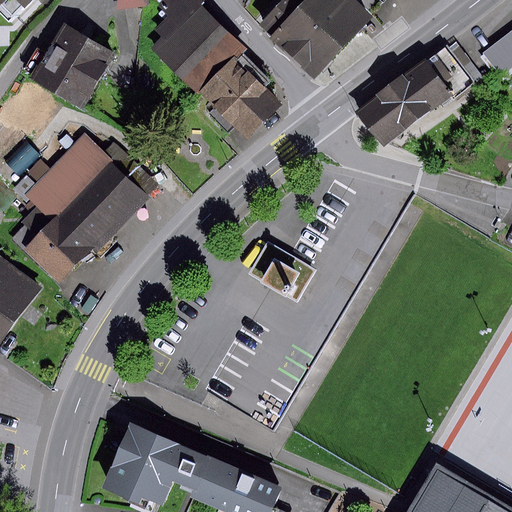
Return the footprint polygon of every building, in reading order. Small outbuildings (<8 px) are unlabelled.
[(31,0),(0,0),(0,15),(7,23),(31,0)] [(147,0),(117,0),(117,9),(147,6),(147,0)] [(159,38),(149,48),(194,94),(197,91),(237,51),(241,47),(198,4),(202,1),(201,0),(166,0),(160,6),(168,14),(151,31),(159,38)] [(283,0),(259,26),(311,76),(368,16),(351,0),(283,0)] [(110,58),(62,31),(32,82),(80,110),(110,58)] [(511,37),(485,58),(502,80),(511,71),(511,37)] [(445,46),(357,114),(384,148),(452,95),(454,97),(473,82),(445,46)] [(237,51),(197,91),(214,109),(208,114),(228,134),(234,129),(244,139),(279,105),(263,88),(268,82),(237,51)] [(86,136),(31,192),(56,216),(90,249),(94,254),(149,198),(86,136)] [(27,143),(7,163),(20,176),(39,156),(27,143)] [(41,162),(21,188),(29,194),(49,168),(41,162)] [(90,249),(56,216),(23,251),(57,284),(90,249)] [(315,271),(266,243),(248,274),(296,302),(315,271)] [(0,342),(40,288),(0,257),(0,342)] [(280,488),(126,422),(98,488),(135,504),(138,496),(158,504),(169,480),(189,489),(186,498),(219,511),(259,511),(262,506),(270,509),(280,488)] [(511,511),(511,509),(431,462),(401,511),(511,511)]
